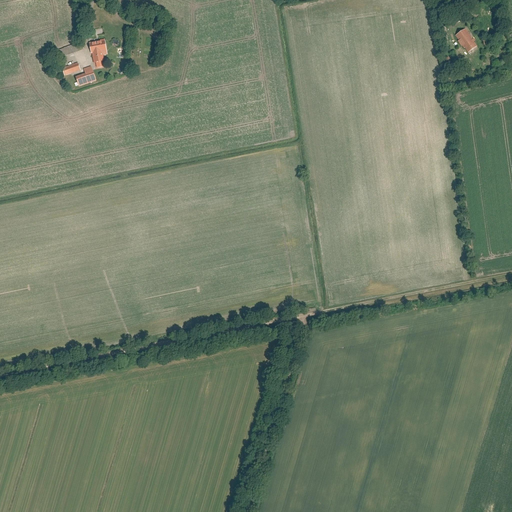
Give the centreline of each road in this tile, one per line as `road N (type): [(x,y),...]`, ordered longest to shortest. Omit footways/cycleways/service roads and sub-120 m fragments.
road 1 (track): [(0,374),(511,274)]
road 2 (track): [(248,511),(306,315)]
